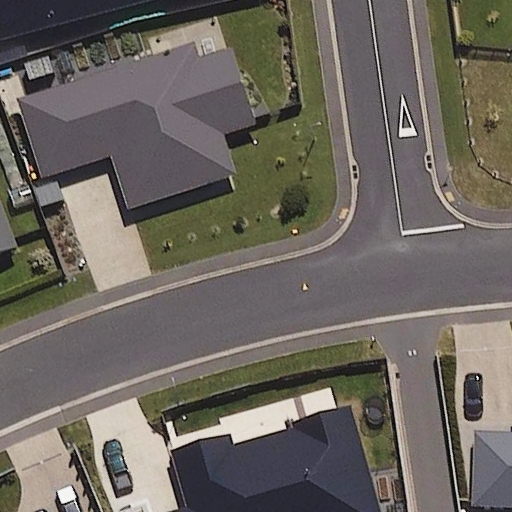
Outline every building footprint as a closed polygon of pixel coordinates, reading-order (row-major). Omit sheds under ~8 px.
[(166,0),(0,0),(0,24),(10,62),(166,19),(161,2),(166,0)] [(200,65),(196,50),(23,104),(47,181),(115,160),(132,213),(239,180),(226,138),(258,128),(235,54),(200,65)] [(0,258),(18,252),(0,203),(0,258)] [(380,511),(354,416),(232,450),(229,440),(177,455),(192,511),(380,511)] [(511,511),(511,437),(478,438),(479,511),(511,511)]
